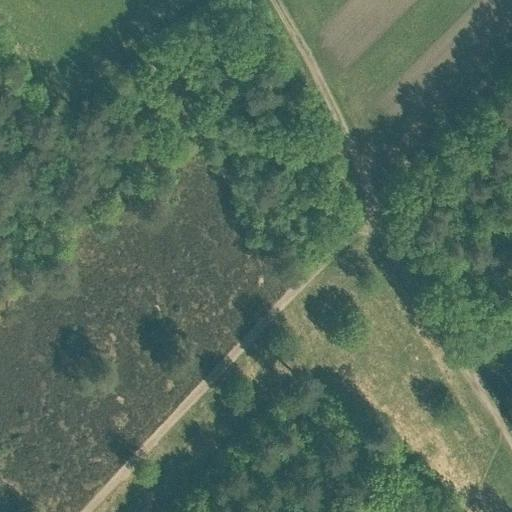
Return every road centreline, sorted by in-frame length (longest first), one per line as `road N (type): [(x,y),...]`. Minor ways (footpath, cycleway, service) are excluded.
road 1 (track): [(80,511),(368,207)]
road 2 (track): [(499,430),(368,207)]
road 3 (track): [(368,207),(511,52)]
road 4 (track): [(368,207),(298,51)]
